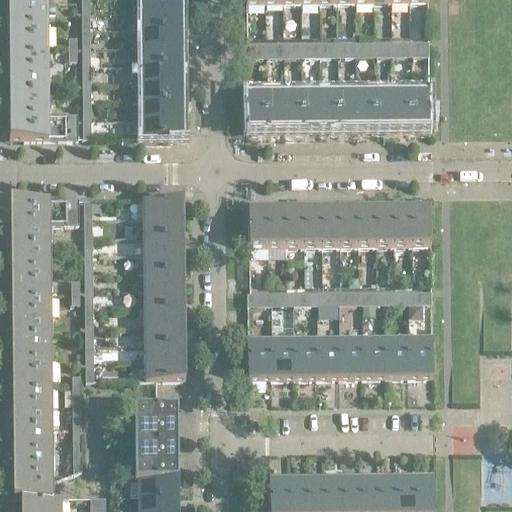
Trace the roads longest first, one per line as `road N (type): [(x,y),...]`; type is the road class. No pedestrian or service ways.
road 1 (residential): [(219,176),(511,175)]
road 2 (residential): [(219,176),(224,448)]
road 3 (residential): [(0,178),(219,176)]
road 4 (residential): [(425,449),(224,448)]
road 5 (residential): [(216,0),(219,176)]
